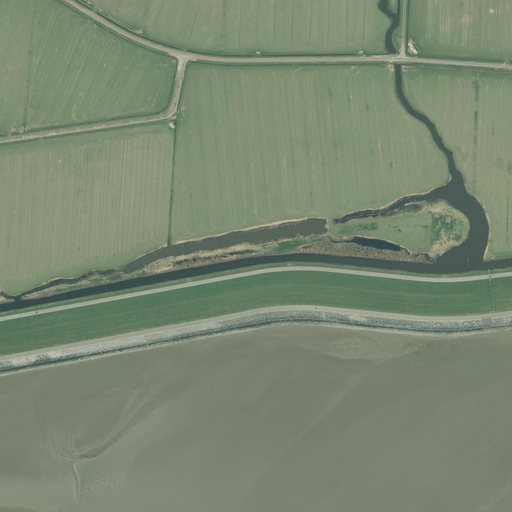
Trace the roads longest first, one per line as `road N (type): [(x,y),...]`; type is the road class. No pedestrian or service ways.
road 1 (unclassified): [(0,358),(265,309),(432,319),(511,313)]
road 2 (unclassified): [(511,276),(430,282),(267,272),(0,321)]
road 3 (unclassified): [(511,64),(184,56),(67,0)]
road 4 (track): [(184,56),(174,109),(163,116),(0,141)]
